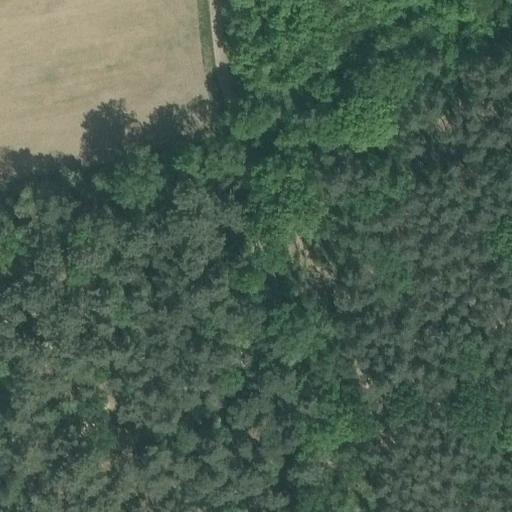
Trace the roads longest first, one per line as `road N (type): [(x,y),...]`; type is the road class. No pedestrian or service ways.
road 1 (track): [(217,0),(224,60),(311,378)]
road 2 (track): [(311,378),(340,511)]
